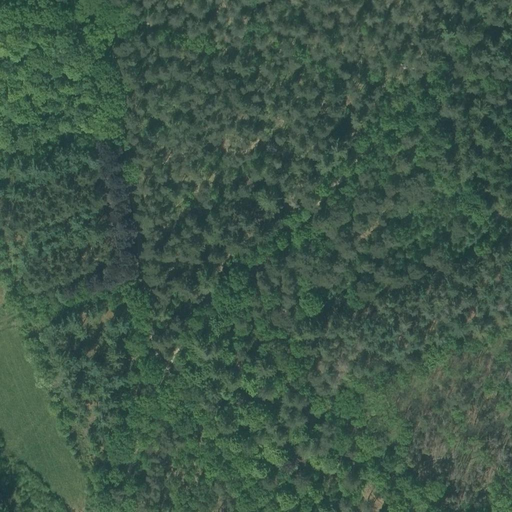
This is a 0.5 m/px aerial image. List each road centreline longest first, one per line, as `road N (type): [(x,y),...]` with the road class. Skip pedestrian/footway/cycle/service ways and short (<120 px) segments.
road 1 (track): [(114,511),(152,387),(173,354),(317,205),(446,59),(486,0)]
road 2 (track): [(252,511),(156,381),(114,153),(97,0)]
road 3 (track): [(511,61),(446,59),(99,10),(0,8)]
road 4 (track): [(420,511),(240,284)]
road 5 (track): [(136,275),(0,322)]
